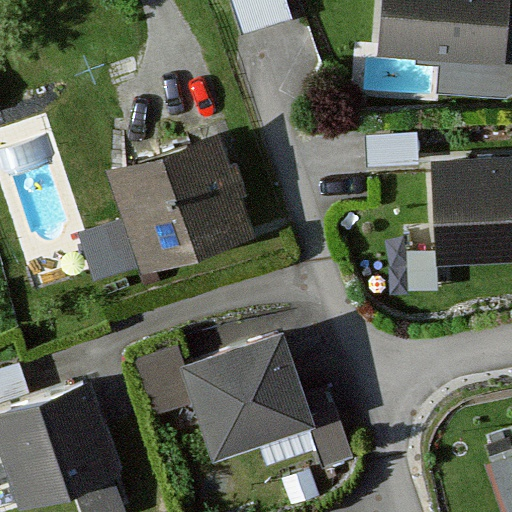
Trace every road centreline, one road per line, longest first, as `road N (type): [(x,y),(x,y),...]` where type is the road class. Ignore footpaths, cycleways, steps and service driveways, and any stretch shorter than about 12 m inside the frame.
road 1 (residential): [(362,387),(253,62)]
road 2 (residential): [(511,348),(362,387)]
road 3 (residential): [(362,387),(399,511)]
